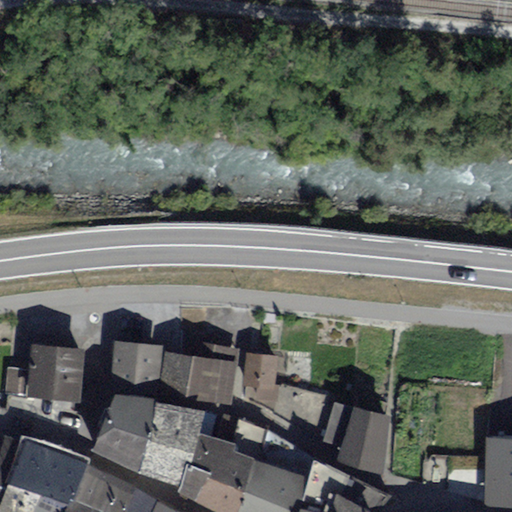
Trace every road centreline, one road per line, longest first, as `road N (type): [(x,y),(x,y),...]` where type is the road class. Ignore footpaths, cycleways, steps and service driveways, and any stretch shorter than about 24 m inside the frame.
road 1 (primary): [(511,272),(186,244),(0,260)]
road 2 (track): [(511,36),(122,0)]
road 3 (residential): [(421,511),(397,490),(280,425),(94,377)]
road 4 (residential): [(0,421),(73,448),(197,511)]
